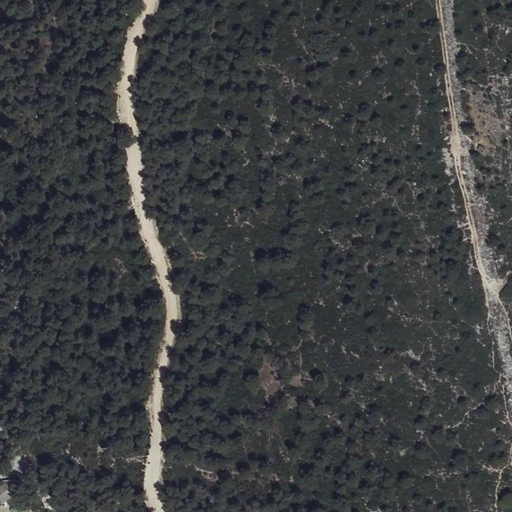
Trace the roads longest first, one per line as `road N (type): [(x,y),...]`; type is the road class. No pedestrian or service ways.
road 1 (track): [(167,511),(151,466),(170,291),(138,183),(128,62),(153,0)]
road 2 (track): [(484,286),(438,0)]
